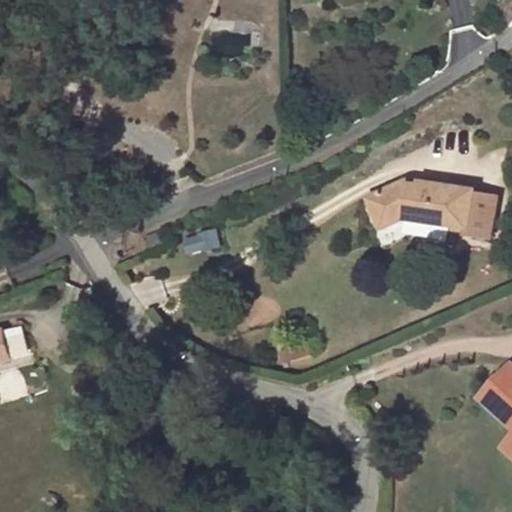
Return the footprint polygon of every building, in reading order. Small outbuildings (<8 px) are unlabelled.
[(478,193),(479,191),(412,178),(370,199),(383,227),(411,213),(471,226),(469,233),(490,237),(499,197),(478,193)] [(146,234),(151,249),(168,244),(164,229),(146,234)] [(214,231),(187,239),(190,251),(217,243),(214,231)] [(158,277),(137,287),(148,310),(169,300),(158,277)] [(15,358),(37,352),(29,323),(7,328),(15,358)] [(7,328),(0,330),(0,361),(15,358),(7,328)] [(511,365),(484,397),(498,410),(495,414),(511,429),(511,435),(500,449),(511,460),(511,365)]
